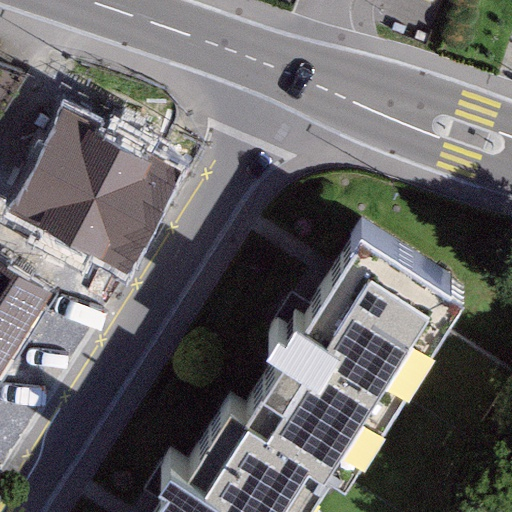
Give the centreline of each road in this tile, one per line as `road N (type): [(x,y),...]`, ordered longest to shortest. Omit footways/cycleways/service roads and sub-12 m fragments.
road 1 (residential): [(14,511),(289,74)]
road 2 (primary): [(289,74),(511,151)]
road 3 (primary): [(67,0),(289,74)]
